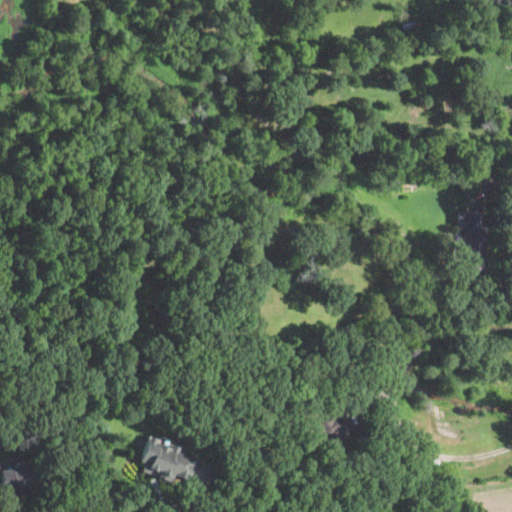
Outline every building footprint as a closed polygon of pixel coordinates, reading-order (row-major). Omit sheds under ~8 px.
[(487,234),(487,241),(484,241),(484,261),(463,261),(463,223),(457,223),(457,212),(482,212),(481,225),(484,225),(484,234),(487,234)] [(308,252),(301,266),(286,259),(293,245),(308,252)] [(305,373),(304,375),(292,365),(303,352),(315,363),(305,373)] [(255,371),(245,371),(245,357),(261,356),(261,364),(255,364),(255,371)] [(327,452),(325,453),(314,422),(340,412),(348,434),(340,437),(344,446),(327,452)] [(351,416),(344,418),(348,430),(355,428),(351,416)] [(155,443),(169,448),(170,444),(179,448),(178,451),(197,459),(188,481),(174,476),(171,483),(140,471),(143,463),(138,462),(148,436),(156,440),(155,443)] [(23,461),(27,495),(1,498),(0,485),(0,471),(13,470),(12,463),(23,461)] [(460,478),(454,482),(452,478),(446,483),(441,476),(445,472),(443,470),(452,464),(459,474),(458,475),(460,478)]
